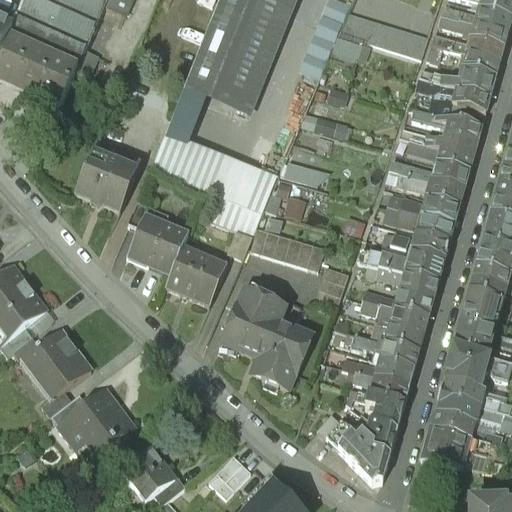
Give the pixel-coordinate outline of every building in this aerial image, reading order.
[(23,0),(11,28),(11,29),(8,36),(77,67),(103,7),(106,0),(23,0)] [(106,0),(103,7),(126,18),(134,0),(106,0)] [(219,0),(163,140),(181,147),(209,82),(243,0),(219,0)] [(250,0),(243,0),(209,82),(242,96),(278,12),(264,6),(250,0)] [(266,0),(264,6),(278,12),(287,16),(294,0),(266,0)] [(328,0),(320,21),(341,30),(347,15),(353,0),(328,0)] [(483,0),(481,0),(447,0),(480,9),(483,0)] [(511,20),(511,8),(483,0),(480,9),(479,15),(511,24),(511,20)] [(511,0),(481,0),(483,0),(511,8),(511,0)] [(477,21),(442,11),(440,20),(457,25),(474,29),(477,21)] [(428,41),(347,15),(341,30),(339,35),(421,62),(428,41)] [(511,24),(479,15),(477,21),(474,29),(507,38),(511,24)] [(11,28),(0,23),(0,52),(8,36),(11,29),(11,28)] [(474,29),(457,25),(455,32),(472,37),(470,44),(503,53),(507,38),(474,29)] [(8,36),(0,52),(0,83),(58,110),(77,67),(8,36)] [(469,49),(433,39),(430,49),(441,52),(461,57),(499,68),(503,53),(470,44),(469,49)] [(360,49),(338,41),(333,55),(355,62),(360,49)] [(441,52),(430,49),(426,62),(438,66),(441,52)] [(355,62),(333,55),(330,64),(352,72),(355,62)] [(499,68),(461,57),(459,64),(464,66),(462,73),(495,82),(499,68)] [(495,82),(462,73),(459,85),(421,73),(418,82),(489,103),(495,82)] [(256,139),(222,224),(253,237),(256,230),(318,83),(302,77),(273,146),(256,139)] [(489,103),(418,82),(415,90),(445,99),(443,105),(465,112),(485,118),(489,103)] [(465,112),(443,105),(439,120),(461,127),(465,112)] [(439,120),(414,113),(411,121),(446,131),(444,138),(477,147),(481,132),(461,127),(439,120)] [(424,138),(401,131),(398,140),(408,143),(422,147),(424,138)] [(477,147),(444,138),(443,143),(424,138),(422,147),(472,162),(477,147)] [(181,147),(163,140),(149,173),(218,199),(231,166),(181,147)] [(422,147),(408,143),(405,151),(438,161),(436,167),(468,176),(472,162),(422,147)] [(137,171),(92,153),(74,197),(119,216),(137,171)] [(511,157),(507,156),(490,216),(511,223),(511,157)] [(411,169),(401,166),(399,176),(409,178),(411,169)] [(468,176),(436,167),(434,174),(412,168),(411,169),(409,178),(463,194),(468,176)] [(399,176),(388,173),(384,185),(408,192),(409,189),(428,194),(426,202),(459,211),(463,194),(409,178),(399,176)] [(459,211),(426,202),(424,211),(419,209),(419,206),(391,198),(387,210),(399,213),(454,228),(459,211)] [(286,199),(284,215),(301,217),(303,201),(286,199)] [(147,212),(136,207),(127,228),(139,233),(142,226),(147,212)] [(387,210),(378,207),(373,220),(388,223),(388,222),(396,224),(399,213),(387,210)] [(454,228),(399,213),(396,224),(411,229),(413,225),(419,227),(416,237),(449,246),(454,228)] [(511,223),(490,216),(486,230),(511,238),(511,223)] [(161,235),(142,226),(139,233),(127,262),(148,271),(149,267),(172,276),(181,255),(188,238),(164,228),(161,235)] [(324,251),(256,230),(250,253),(317,273),(324,251)] [(511,238),(486,230),(482,242),(511,251),(511,238)] [(236,234),(227,256),(243,262),(252,240),(236,234)] [(386,234),(382,246),(391,248),(394,236),(386,234)] [(449,246),(416,237),(414,246),(408,244),(409,241),(394,236),(391,248),(411,254),(444,263),(449,246)] [(511,251),(482,242),(479,255),(511,266),(511,251)] [(380,259),(361,254),(358,265),(375,269),(377,270),(380,259)] [(444,263),(411,254),(408,267),(380,259),(377,270),(437,286),(444,263)] [(205,266),(181,255),(172,276),(165,292),(208,311),(227,269),(207,261),(205,266)] [(511,266),(479,255),(475,268),(508,279),(511,266)] [(369,268),(366,280),(375,282),(376,278),(373,277),(375,269),(369,268)] [(508,279),(475,268),(472,281),(504,292),(508,279)] [(348,276),(326,269),(314,303),(336,310),(348,276)] [(377,270),(375,269),(373,277),(376,278),(403,286),(400,295),(432,304),(437,286),(377,270)] [(0,279),(0,334),(7,345),(25,332),(47,314),(13,270),(0,279)] [(504,292),(472,281),(468,294),(501,305),(504,292)] [(284,313),(260,303),(261,301),(243,293),(230,324),(231,324),(221,347),(240,355),(239,355),(256,362),(250,377),(264,382),(263,384),(288,394),(295,378),(296,379),(311,342),(295,335),(296,333),(279,325),(284,313)] [(501,305),(468,294),(463,311),(496,322),(501,305)] [(382,298),(370,295),(367,304),(380,308),(382,298)] [(432,304),(400,295),(398,303),(382,298),(380,308),(428,321),(432,304)] [(367,304),(362,303),(359,313),(377,318),(380,308),(367,304)] [(428,321),(380,308),(377,318),(392,323),(390,329),(423,338),(428,321)] [(496,322),(463,311),(459,324),(492,335),(496,322)] [(492,335),(459,324),(456,337),(488,348),(492,335)] [(390,329),(377,326),(372,342),(418,356),(423,338),(390,329)] [(7,345),(0,350),(0,352),(6,361),(12,356),(32,341),(25,332),(7,345)] [(39,351),(26,361),(56,399),(57,401),(64,396),(91,376),(60,335),(39,351)] [(355,337),(347,335),(345,345),(352,348),(355,337)] [(372,342),(355,337),(352,348),(352,349),(382,358),(380,364),(413,373),(418,356),(372,342)] [(488,348),(456,337),(452,350),(485,362),(485,360),(488,348)] [(511,340),(501,338),(498,347),(511,351),(511,340)] [(32,341),(12,356),(20,366),(26,361),(39,351),(32,341)] [(485,362),(452,350),(445,376),(447,377),(445,384),(479,394),(484,375),(489,376),(492,382),(507,385),(511,368),(511,367),(485,360),(485,362)] [(378,372),(344,363),(341,373),(355,376),(375,382),(378,372)] [(413,373),(380,364),(378,372),(375,382),(408,390),(413,373)] [(375,382),(355,376),(353,385),(373,390),(375,382)] [(408,390),(375,382),(373,390),(371,399),(403,407),(408,390)] [(479,394),(445,384),(443,392),(440,391),(438,400),(507,419),(510,410),(510,409),(502,407),(503,402),(479,394)] [(371,399),(350,393),(346,407),(351,411),(353,402),(366,405),(365,411),(372,413),(376,414),(375,418),(373,426),(397,433),(403,407),(371,399)] [(134,433),(105,395),(78,415),(57,431),(74,454),(82,448),(94,463),(134,433)] [(56,399),(41,411),(49,421),(71,405),(64,396),(57,401),(56,399)] [(511,420),(507,419),(438,400),(436,409),(438,409),(436,416),(474,427),(476,420),(511,430),(511,420)] [(71,405),(49,421),(57,431),(78,415),(71,405)] [(474,427),(436,416),(432,431),(485,446),(487,437),(472,433),(474,427)] [(373,426),(370,426),(361,419),(358,429),(343,420),(341,426),(358,434),(373,448),(372,454),(389,459),(397,433),(373,426)] [(332,421),(320,435),(327,442),(339,428),(332,421)] [(339,428),(327,442),(337,453),(350,440),(355,445),(358,441),(355,438),(358,434),(341,426),(339,428)] [(432,431),(429,431),(420,465),(462,472),(466,455),(485,460),(486,459),(489,447),(485,446),(432,431)] [(373,448),(358,434),(355,438),(358,441),(355,445),(350,440),(337,453),(372,488),(382,485),(389,459),(372,454),(373,448)] [(501,441),(487,437),(485,446),(497,449),(499,450),(501,441)] [(497,449),(489,447),(486,459),(494,461),(497,449)] [(173,484),(150,454),(122,476),(134,492),(140,488),(151,502),(153,501),(173,485),(173,484)] [(250,476),(233,461),(208,487),(225,503),(250,476)] [(173,485),(153,501),(160,510),(184,492),(176,482),(173,484),(173,485)] [(290,511),(270,493),(252,511),(290,511)]
